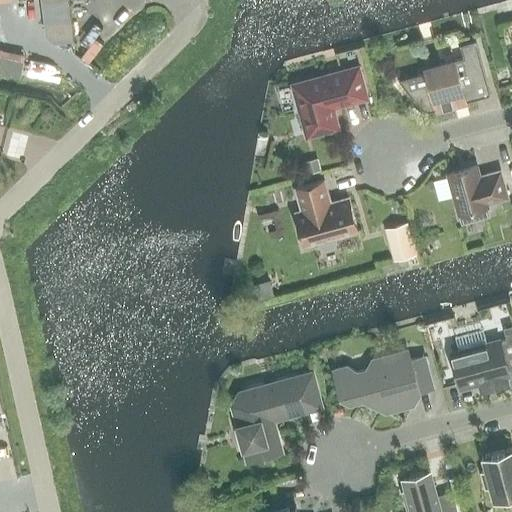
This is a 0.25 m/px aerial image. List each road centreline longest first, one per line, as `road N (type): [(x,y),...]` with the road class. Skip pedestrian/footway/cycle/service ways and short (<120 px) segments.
road 1 (unclassified): [(0,215),(175,43),(190,16),(185,0)]
road 2 (unclassified): [(48,511),(0,290)]
road 3 (residential): [(511,406),(344,458)]
road 4 (residential): [(511,114),(392,154)]
